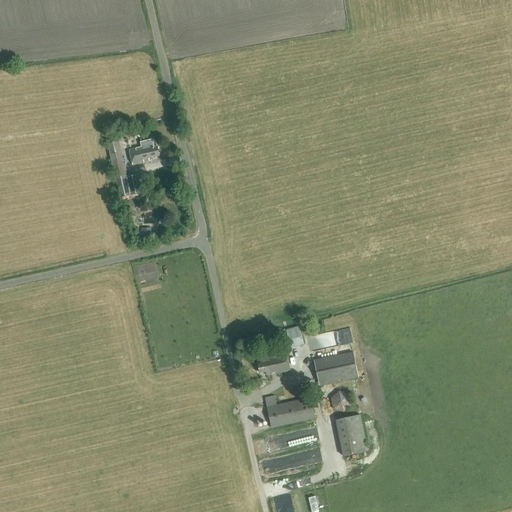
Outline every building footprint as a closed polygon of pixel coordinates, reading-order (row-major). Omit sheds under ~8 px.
[(129,135),(129,137),(140,134),(139,128),(116,133),(117,135),(110,137),(111,143),(119,141),(118,138),(129,135)] [(141,147),(129,150),(132,165),(144,162),(144,160),(148,159),(149,161),(149,158),(160,156),(157,146),(154,147),(152,140),(140,142),(141,147)] [(141,193),(137,174),(127,177),(119,141),(107,144),(119,198),(141,193)] [(151,191),(143,193),(145,200),(153,199),(151,191)] [(299,326),(286,330),(291,348),(304,344),(299,326)] [(285,329),(273,332),(278,351),(290,348),(285,329)] [(359,378),(353,352),(314,360),(320,386),(359,378)] [(267,375),(290,370),(287,355),(269,359),(268,357),(260,358),(261,363),(258,364),(260,373),(266,371),(267,375)] [(350,391),(332,393),(334,410),(352,409),(350,391)] [(265,398),(271,428),(315,419),(310,398),(276,405),(274,396),(265,398)] [(368,451),(360,415),(335,420),(343,456),(368,451)]
